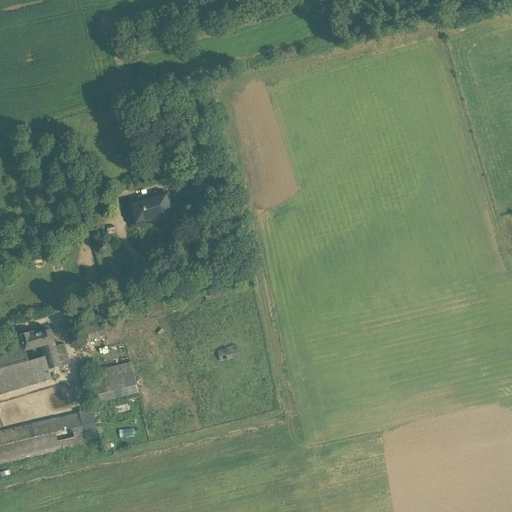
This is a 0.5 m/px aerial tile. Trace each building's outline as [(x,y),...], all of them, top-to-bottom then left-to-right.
[(131,204),(136,224),(172,214),(167,194),(131,204)] [(76,235),(61,241),(65,251),(81,244),(76,235)] [(204,290),(206,302),(225,297),(223,285),(204,290)] [(146,319),(166,314),(163,303),(144,308),(146,319)] [(82,325),(86,341),(106,336),(101,320),(82,325)] [(20,335),(21,338),(25,352),(56,344),(52,330),(36,334),(35,332),(20,335)] [(0,343),(0,395),(52,380),(49,370),(71,364),(65,344),(56,346),(56,344),(25,352),(21,338),(0,343)] [(217,351),(220,362),(242,357),(241,346),(217,351)] [(87,384),(92,405),(139,393),(134,372),(131,362),(96,371),(98,381),(87,384)] [(0,464),(47,453),(87,444),(79,412),(0,431),(0,464)]
